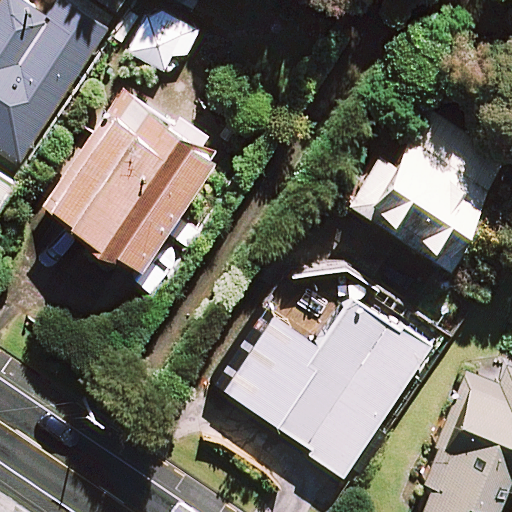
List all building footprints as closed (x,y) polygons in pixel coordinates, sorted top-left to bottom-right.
[(45,13),(25,0),(0,0),(0,141),(17,153),(63,82),(19,53),(45,13)] [(194,23),(156,0),(152,0),(127,43),(167,67),(194,23)] [(216,142),(123,78),(46,190),(139,254),(216,142)] [(501,150),(420,99),(386,152),(373,144),(344,191),(446,256),(469,221),(460,215),(501,150)] [(0,189),(10,175),(0,168),(0,189)] [(270,308),(222,381),(309,438),(306,444),(337,465),(421,338),(347,289),(314,338),(270,308)] [(511,511),(511,363),(470,347),(409,501),(437,511),(450,511),(460,488),(494,502),(505,474),(511,477),(511,511)]
